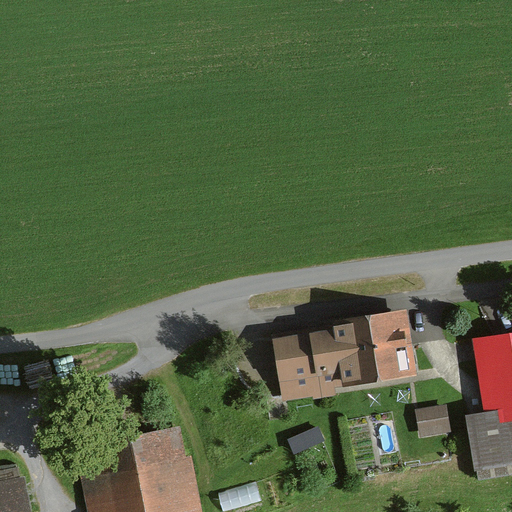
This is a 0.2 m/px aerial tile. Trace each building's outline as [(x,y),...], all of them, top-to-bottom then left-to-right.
[(335,330),(275,338),(284,397),(419,378),(409,310),(333,321),(335,330)] [(511,333),(474,340),(485,410),(470,412),(481,478),(511,472),(511,333)] [(447,401),(417,406),(422,437),(452,432),(447,401)] [(198,511),(180,425),(75,447),(88,511),(198,511)] [(33,511),(22,466),(0,471),(0,511),(33,511)] [(259,484),(221,493),(225,510),(263,501),(259,484)]
